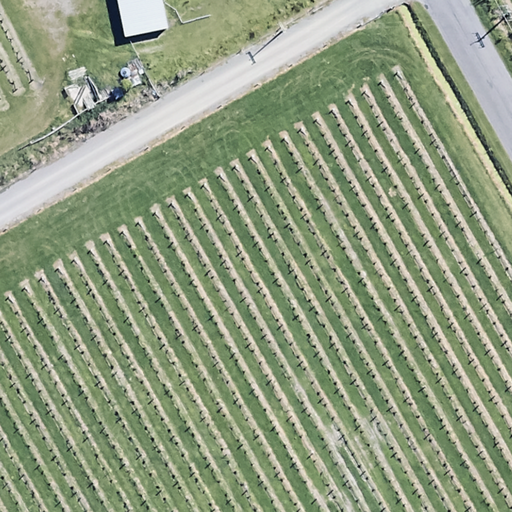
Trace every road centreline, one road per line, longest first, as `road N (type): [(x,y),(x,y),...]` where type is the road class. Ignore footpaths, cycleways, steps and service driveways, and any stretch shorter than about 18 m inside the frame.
road 1 (unknown): [(366,0),(0,209)]
road 2 (unclassified): [(511,130),(439,0)]
